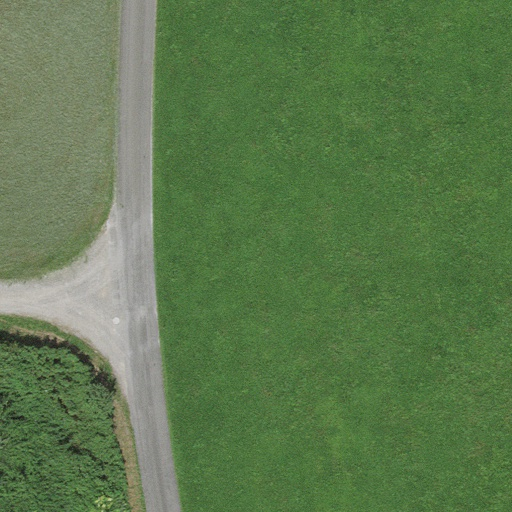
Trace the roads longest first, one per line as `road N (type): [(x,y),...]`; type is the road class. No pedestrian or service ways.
road 1 (unclassified): [(141,0),(133,304),(159,511)]
road 2 (track): [(0,302),(133,304)]
